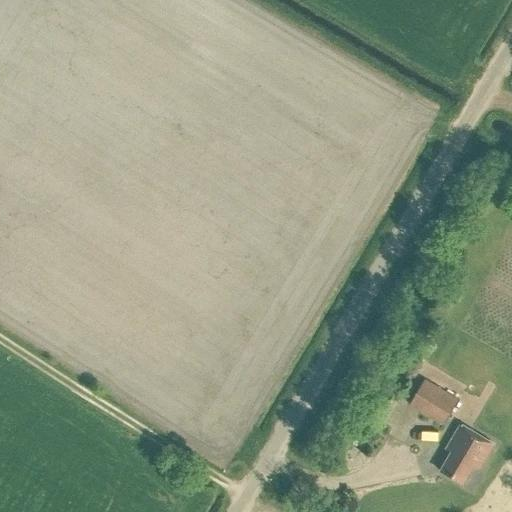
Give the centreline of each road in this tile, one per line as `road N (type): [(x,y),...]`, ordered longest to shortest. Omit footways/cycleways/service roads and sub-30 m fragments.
road 1 (unclassified): [(237,511),(511,46)]
road 2 (track): [(0,338),(270,511)]
